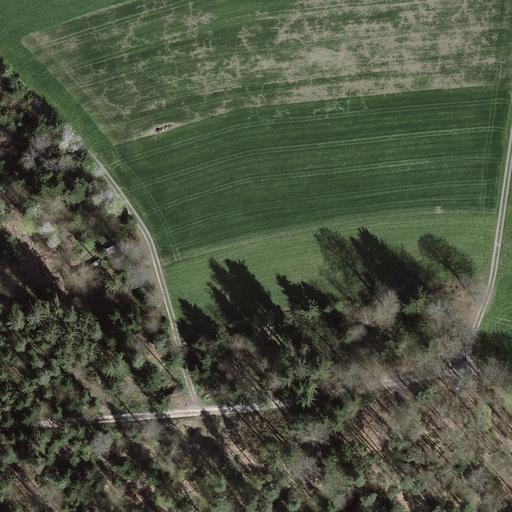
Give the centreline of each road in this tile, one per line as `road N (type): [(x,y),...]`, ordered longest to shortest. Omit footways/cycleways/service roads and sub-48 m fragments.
road 1 (track): [(0,426),(286,404),(480,364),(511,373)]
road 2 (track): [(201,411),(146,241),(60,121),(0,69)]
road 3 (track): [(480,364),(511,146)]
